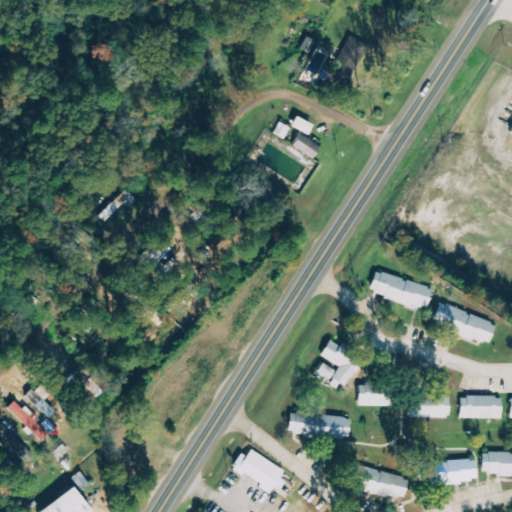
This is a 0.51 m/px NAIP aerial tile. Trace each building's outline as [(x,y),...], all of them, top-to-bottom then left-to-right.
[(368,45),(350,36),(331,78),(350,86),(368,45)] [(321,147),(299,132),(291,143),(314,158),(321,147)] [(146,250),(158,262),(171,249),(160,237),(146,250)] [(384,299),(427,311),(433,288),(374,272),(369,290),(385,295),(384,299)] [(431,324),(489,345),(496,324),(439,303),(431,324)] [(362,360),(352,355),(355,350),(342,343),(340,346),(329,340),(321,356),(339,366),(331,383),(345,390),(362,360)] [(358,406),(391,406),(391,388),(358,388),(358,406)] [(49,419),(56,412),(31,389),(25,396),(49,419)] [(449,397),(415,396),(415,408),(407,408),(407,417),(448,418),(449,397)] [(501,419),(501,397),(459,396),(459,418),(501,419)] [(50,433),(15,400),(7,410),(41,442),(50,433)] [(349,419),(289,413),(287,434),(347,440),(349,419)] [(271,492),(284,471),(250,450),(246,457),(241,454),(232,469),(271,492)] [(476,483),(475,461),(435,462),(436,484),(476,483)] [(352,465),(347,486),(403,500),(409,478),(352,465)] [(88,511),(70,487),(36,511),(88,511)]
